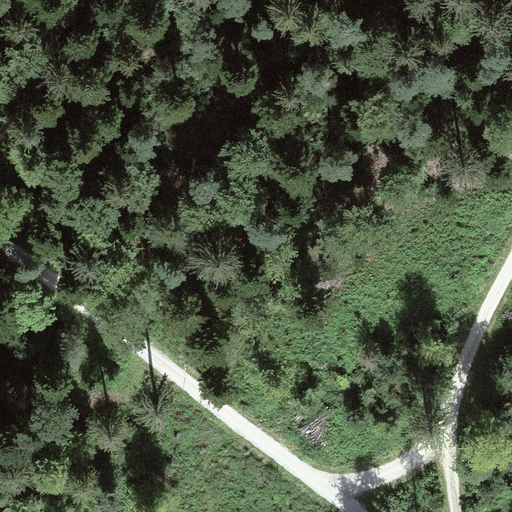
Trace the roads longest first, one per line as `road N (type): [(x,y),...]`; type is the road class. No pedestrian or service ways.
road 1 (track): [(0,229),(374,511)]
road 2 (track): [(511,281),(473,343),(453,425),(464,511)]
road 3 (track): [(344,489),(425,463),(453,425)]
